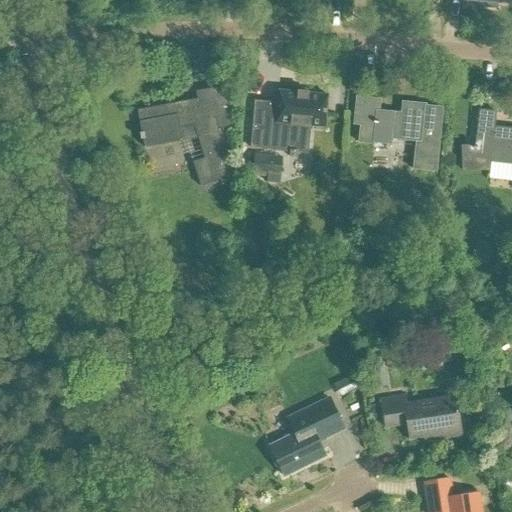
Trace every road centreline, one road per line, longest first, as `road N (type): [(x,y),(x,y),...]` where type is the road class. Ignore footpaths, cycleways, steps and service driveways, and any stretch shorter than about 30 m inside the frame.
road 1 (residential): [(173,511),(72,197),(33,44)]
road 2 (residential): [(33,44),(250,30),(511,56)]
